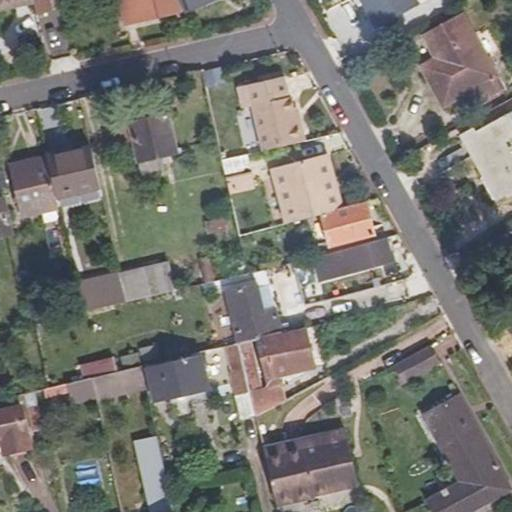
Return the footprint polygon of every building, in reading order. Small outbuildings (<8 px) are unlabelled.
[(0,0),(0,9),(35,1),(34,0),(0,0)] [(34,0),(35,1),(38,15),(54,11),(51,0),(34,0)] [(126,25),(184,10),(179,0),(128,0),(130,6),(122,6),(126,25)] [(179,0),(184,10),(208,0),(179,0)] [(415,8),(411,0),(362,0),(379,29),(415,8)] [(501,90),(460,15),(425,36),(437,58),(423,66),(444,105),(467,92),(475,104),(501,90)] [(204,72),(208,87),(228,82),(224,67),(204,72)] [(261,153),(302,143),(296,123),(293,124),(291,114),(287,99),(283,100),(278,80),(233,90),(237,111),(250,109),(261,153)] [(132,125),(131,126),(135,143),(140,162),(143,177),(167,171),(164,157),(173,155),(165,117),(132,125)] [(465,140),(483,172),(492,168),(506,195),(511,191),(511,127),(505,117),(465,140)] [(135,143),(131,126),(132,125),(131,120),(115,124),(121,146),(135,143)] [(90,149),(45,160),(54,198),(70,194),(73,204),(101,195),(90,149)] [(242,157),(222,162),(225,177),(245,173),(242,157)] [(283,215),(286,225),(322,215),(332,213),(324,184),(332,182),(325,158),(282,169),(293,213),(283,215)] [(54,198),(45,160),(9,168),(20,218),(56,208),(54,198)] [(492,168),(483,172),(498,200),(506,195),(492,168)] [(272,172),(283,215),(293,213),(282,169),(272,172)] [(332,213),(339,211),(332,182),(324,184),(332,213)] [(54,198),(56,208),(73,204),(70,194),(54,198)] [(0,237),(9,235),(2,202),(0,201),(0,237)] [(372,237),(366,204),(339,211),(332,213),(322,215),(329,246),(372,237)] [(227,217),(206,222),(211,246),(232,242),(227,217)] [(389,255),(386,242),(313,259),(318,281),(347,274),(346,271),(388,262),(388,263),(395,261),(394,254),(389,255)] [(127,303),(183,290),(179,274),(170,276),(167,261),(120,273),(127,303)] [(189,281),(186,267),(178,269),(181,282),(189,281)] [(92,282),(98,310),(127,303),(120,276),(92,282)] [(75,286),(82,314),(98,310),(92,282),(75,286)] [(214,296),(226,347),(238,344),(251,341),(262,338),(279,334),(276,319),(252,324),(244,289),(214,296)] [(79,312),(75,295),(65,297),(69,314),(79,312)] [(33,308),(37,322),(55,318),(51,304),(33,308)] [(251,341),(238,344),(255,418),(279,406),(280,387),(277,387),(275,378),(312,369),(303,329),(279,334),(262,338),(263,350),(258,351),(267,386),(261,387),(251,341)] [(443,360),(434,342),(399,362),(406,373),(415,368),(418,373),(443,360)] [(226,347),(200,353),(201,357),(148,369),(156,401),(163,399),(212,388),(233,383),(242,421),(255,418),(238,344),(226,347)] [(98,402),(146,390),(141,367),(92,378),(97,398),(98,402)] [(71,404),(97,398),(92,378),(43,390),(45,398),(68,392),(71,404)] [(213,392),(212,388),(163,399),(166,412),(206,402),(204,394),(213,392)] [(0,407),(25,402),(32,432),(43,430),(33,392),(0,399),(0,407)] [(470,511),(508,492),(457,397),(422,415),(460,484),(425,503),(429,511),(470,511)] [(0,453),(31,447),(23,406),(0,411),(0,453)] [(317,447),(265,459),(275,503),(296,499),(295,494),(328,486),(330,491),(345,487),(337,457),(349,454),(344,433),(315,439),(317,447)] [(315,439),(263,452),(265,459),(317,447),(315,439)] [(356,484),(349,454),(337,457),(345,487),(356,484)]
